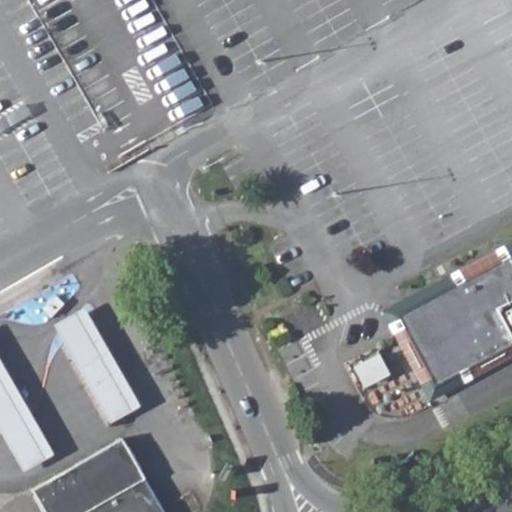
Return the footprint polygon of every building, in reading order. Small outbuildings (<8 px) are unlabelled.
[(373,95),(378,105),(400,93),(395,83),(373,95)] [(350,108),(356,118),(378,105),(373,95),(350,108)] [(399,342),(427,393),(433,394),(453,383),(455,377),(474,367),(480,369),(511,352),(511,347),(511,260),(509,256),(395,316),(404,334),(401,336),(399,342)] [(85,382),(108,423),(139,405),(117,366),(83,307),(53,324),(85,382)] [(409,369),(391,376),(381,353),(355,364),(365,386),(376,382),(389,410),(421,396),(409,369)] [(0,430),(14,454),(23,471),(53,454),(44,438),(8,375),(0,361),(0,430)] [(121,437),(30,488),(43,511),(163,511),(146,481),(121,437)]
